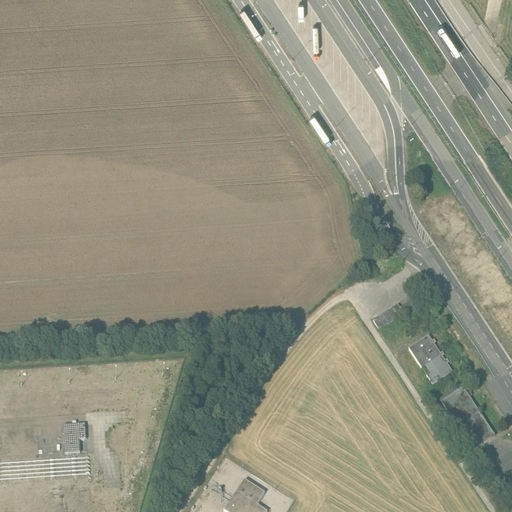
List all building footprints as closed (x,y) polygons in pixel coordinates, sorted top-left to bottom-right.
[(397,305),(372,321),(378,331),(403,314),(406,318),(421,309),(415,299),(399,308),(397,305)] [(428,337),(408,350),(432,386),(451,374),(428,337)] [(461,388),(440,402),(472,452),(481,446),(494,438),(461,388)] [(79,441),(85,440),(84,425),(63,426),(65,455),(80,454),(79,441)] [(244,480),(223,511),(266,511),(257,506),(264,494),(244,480)]
